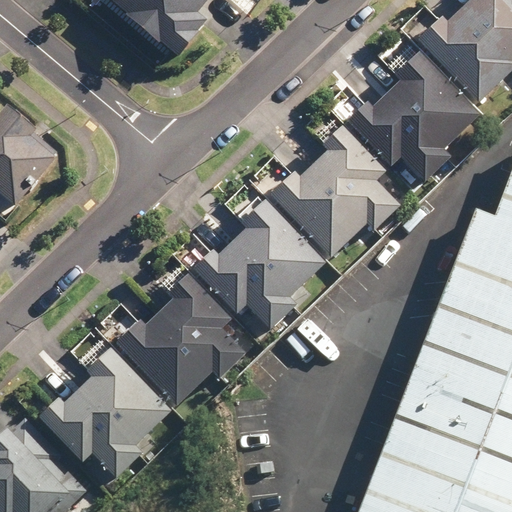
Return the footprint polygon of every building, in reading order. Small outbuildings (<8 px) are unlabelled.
[(113,0),(107,8),(125,21),(123,25),(180,65),(207,27),(200,22),(212,6),(206,2),(207,0),(113,0)] [(511,7),(511,5),(511,0),(466,0),(470,3),(448,27),(441,20),(411,51),(477,115),(511,79),(511,7)] [(477,125),(415,61),(391,84),(394,87),(372,108),(369,104),(345,127),(390,173),(397,167),(422,194),(450,167),(442,159),(477,125)] [(0,209),(12,219),(53,166),(28,147),(36,138),(3,113),(0,117),(0,209)] [(291,179),(266,202),(326,265),(362,231),(369,239),(396,215),(372,190),(381,182),(337,136),(319,153),(327,161),(299,187),(291,179)] [(511,511),(511,169),(493,218),(474,211),(357,511),(511,511)] [(323,273),(261,208),(236,232),(241,237),(217,260),(210,253),(187,275),(235,324),(243,316),(267,340),(295,313),(289,306),(323,273)] [(121,340),(110,351),(173,415),(209,380),(216,388),(243,362),(218,336),(229,326),(186,282),(165,302),(171,308),(145,332),(127,314),(111,329),(121,340)] [(133,455),(170,418),(105,355),(83,378),(90,384),(64,411),(57,403),(35,426),(79,469),(88,461),(116,488),(141,462),(133,455)] [(56,462),(60,458),(22,422),(10,434),(3,428),(0,431),(0,511),(70,511),(89,493),(56,462)]
